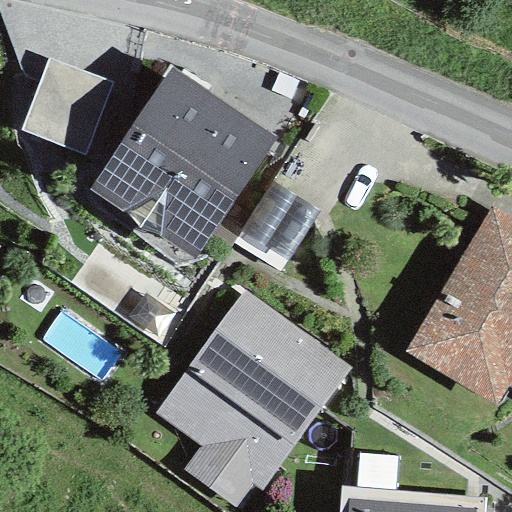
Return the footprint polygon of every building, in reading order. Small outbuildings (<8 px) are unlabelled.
[(56,45),(26,117),(87,143),(117,71),(56,45)] [(251,150),(158,84),(78,195),(171,261),(251,150)] [(278,168),(238,231),(282,258),(322,196),(278,168)] [(511,230),(481,212),(393,358),(481,411),(493,390),(511,401),(511,230)] [(340,379),(235,302),(147,420),(253,498),(340,379)] [(472,511),(473,503),(327,492),(324,511),(472,511)]
